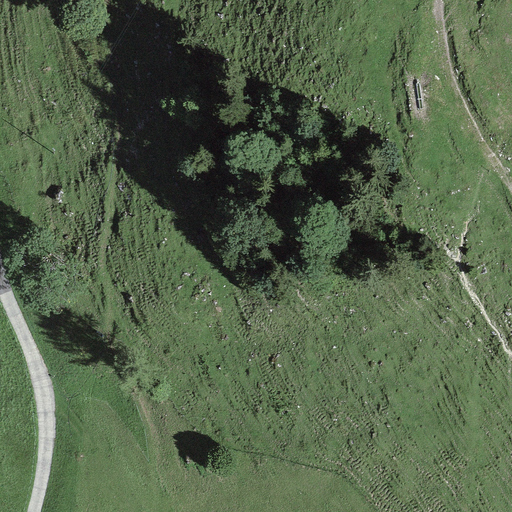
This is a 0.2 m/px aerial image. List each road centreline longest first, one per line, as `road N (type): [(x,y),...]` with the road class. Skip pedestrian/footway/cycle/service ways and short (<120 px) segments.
road 1 (unclassified): [(0,274),(45,399),(48,429),(33,511)]
road 2 (track): [(440,0),(461,97),(511,182)]
